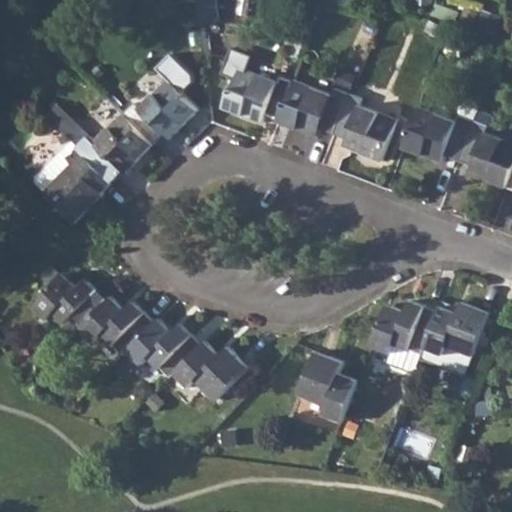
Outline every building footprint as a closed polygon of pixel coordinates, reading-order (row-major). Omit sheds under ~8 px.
[(200,0),(203,23),(221,21),(218,0),(200,0)] [(136,102),(126,112),(156,143),(166,133),(172,138),(202,107),(184,90),(195,79),(194,73),(173,51),(159,66),(171,77),(141,106),(136,102)] [(267,114),(281,120),(296,80),(283,75),(280,80),(242,66),(226,108),(264,123),(267,114)] [(296,80),(281,120),(320,135),(322,129),(336,134),(351,93),(338,88),(335,95),(296,80)] [(351,93),(336,134),(348,139),(346,145),(384,160),(400,120),(362,106),(365,98),(351,93)] [(422,106),(406,147),(443,162),(446,155),(461,161),(470,136),(480,112),(466,106),(460,121),(422,106)] [(92,135),(80,147),(112,178),(122,169),(127,173),(156,143),(126,112),(97,141),(92,135)] [(470,136),(461,161),(473,166),(471,173),(510,188),(511,183),(511,142),(487,132),(493,117),(480,112),(470,136)] [(64,150),(70,157),(80,147),(74,140),(64,150)] [(112,178),(80,147),(70,157),(64,150),(38,175),(38,180),(48,190),(47,190),(78,222),(107,193),(103,188),(112,178)] [(57,312),(78,334),(83,328),(111,300),(90,279),(82,287),(68,273),(37,305),(50,319),(57,312)] [(111,300),(83,328),(97,343),(104,335),(125,356),(130,350),(158,322),(138,301),(129,310),(115,296),(111,300)] [(391,303),(374,346),(393,353),(396,343),(424,354),(427,348),(441,311),(414,300),(410,311),(391,303)] [(441,311),(427,348),(445,355),(449,346),(477,356),(494,312),(466,302),(462,312),(443,305),(441,311)] [(158,322),(130,350),(144,365),(151,358),(172,378),(178,373),(206,345),(185,324),(177,332),(162,318),(158,322)] [(206,345),(178,373),(192,387),(199,379),(220,401),(253,367),(232,346),(224,354),(210,340),(206,345)] [(326,416),(345,423),(351,409),(362,380),(343,373),(347,362),(319,351),(303,395),(330,406),(326,416)]
